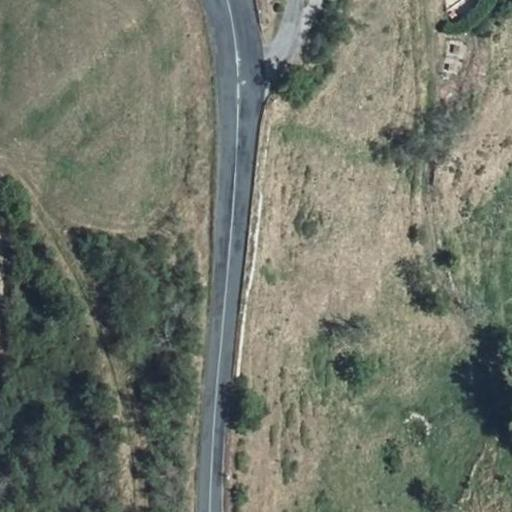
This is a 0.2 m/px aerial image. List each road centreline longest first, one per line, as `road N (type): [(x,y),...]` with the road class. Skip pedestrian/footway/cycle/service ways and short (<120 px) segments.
road 1 (secondary): [(213,511),(238,75)]
road 2 (track): [(0,175),(32,205),(102,345),(123,401),(133,511)]
